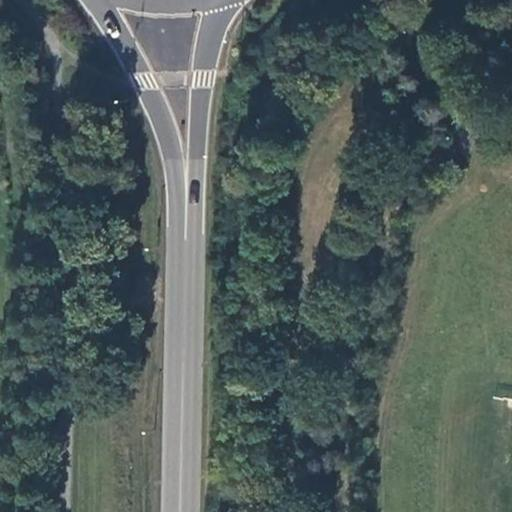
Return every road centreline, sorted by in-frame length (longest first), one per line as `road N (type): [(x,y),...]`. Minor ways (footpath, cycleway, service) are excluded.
road 1 (primary): [(188,209),(180,511)]
road 2 (primary): [(97,0),(143,81),(188,209)]
road 3 (primary): [(188,209),(204,78),(227,0)]
